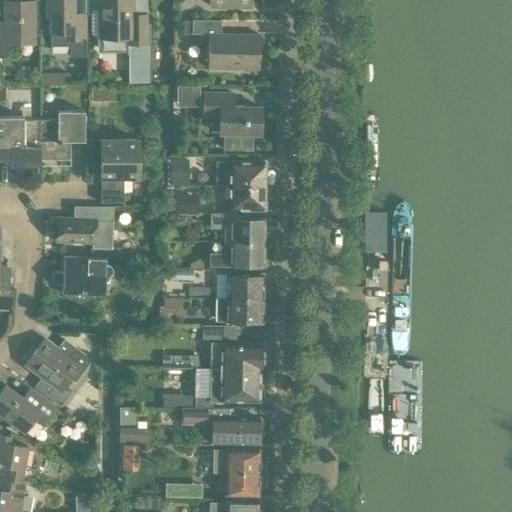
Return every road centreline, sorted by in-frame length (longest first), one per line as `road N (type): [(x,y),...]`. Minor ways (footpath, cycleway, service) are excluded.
road 1 (residential): [(289,0),(280,511)]
road 2 (residential): [(317,511),(325,0)]
road 3 (residential): [(0,350),(21,329),(30,215)]
